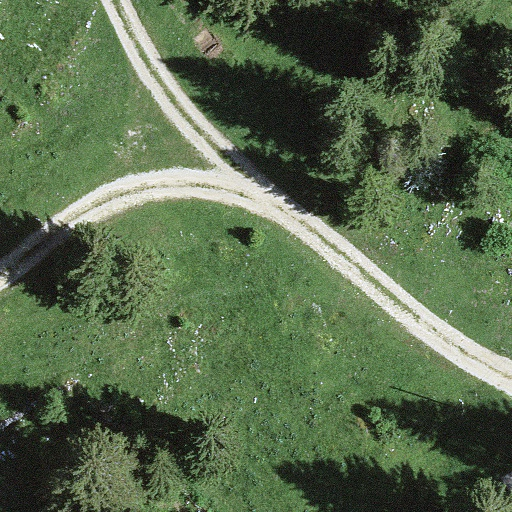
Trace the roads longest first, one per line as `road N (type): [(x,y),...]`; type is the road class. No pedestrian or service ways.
road 1 (track): [(511,333),(301,173),(183,145),(61,196),(0,239)]
road 2 (track): [(170,0),(301,173)]
